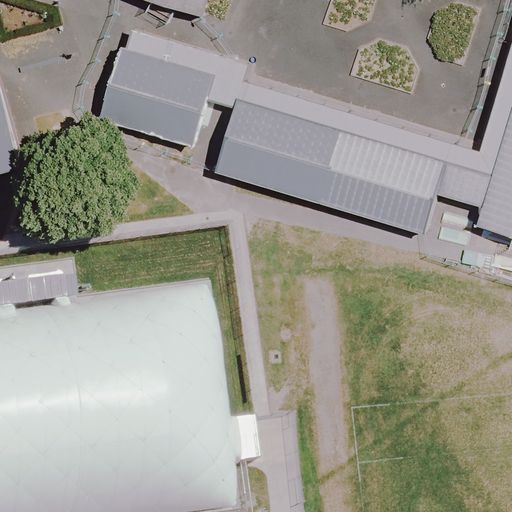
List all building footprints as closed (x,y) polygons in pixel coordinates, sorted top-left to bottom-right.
[(240,0),(104,0),(104,1),(229,39),(240,0)] [(116,63),(89,142),(188,176),(215,97),(116,63)] [(461,164),(248,99),(224,179),(437,244),(461,164)] [(511,125),(483,221),(511,229),(511,125)] [(0,132),(0,216),(22,211),(0,132)] [(311,249),(33,277),(41,356),(319,329),(311,249)]
